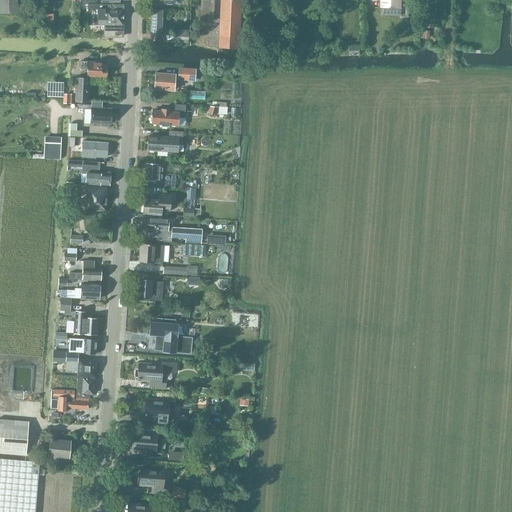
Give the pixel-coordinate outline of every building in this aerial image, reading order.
[(0,0),(1,13),(17,12),(16,0),(0,0)] [(201,0),(199,38),(209,38),(208,45),(208,46),(215,47),(238,48),(240,0),(221,0),(221,10),(220,19),(217,19),(214,18),(214,0),(201,0)] [(381,0),(381,8),(402,8),(401,0),(381,0)] [(123,25),(123,4),(88,4),(88,25),(103,25),(103,36),(122,37),(122,25),(123,25)] [(152,9),(151,35),(162,35),(165,35),(165,23),(162,23),(163,10),(152,9)] [(424,48),(427,29),(420,28),(418,47),(424,48)] [(174,41),(189,42),(189,31),(175,30),(174,41)] [(77,77),(76,102),(88,102),(88,85),(92,85),(92,76),(95,76),(96,78),(103,78),(104,77),(106,77),(106,75),(108,74),(108,71),(107,69),(107,64),(102,63),(102,62),(87,61),(81,61),(80,68),(87,68),(87,77),(77,77)] [(175,74),(175,73),(156,72),(155,88),(174,90),(175,79),(195,80),(196,69),(179,68),(179,74),(175,74)] [(91,108),(91,123),(111,124),(111,109),(102,108),(102,101),(91,101),(91,108)] [(151,118),(151,120),(152,121),(152,123),(161,124),(162,126),(168,126),(169,125),(170,125),(170,124),(178,125),(178,117),(185,118),(186,105),(174,104),(174,110),(162,109),(162,111),(153,110),(153,117),(151,118)] [(68,122),(68,136),(81,136),(82,129),(76,129),(76,122),(68,122)] [(148,135),(147,150),(177,152),(178,143),(182,143),(183,132),(169,131),(169,137),(148,135)] [(82,146),(82,151),(82,156),(96,157),(96,156),(107,157),(107,150),(109,151),(109,150),(110,146),(109,145),(108,145),(108,143),(83,141),(82,146)] [(42,159),(54,159),(54,151),(42,150),(42,159)] [(83,161),(81,174),(86,174),(85,183),(109,185),(110,172),(99,171),(99,162),(83,161)] [(146,179),(163,180),(163,187),(175,188),(175,181),(169,181),(169,174),(161,173),(162,165),(147,163),(146,179)] [(73,201),(80,201),(82,185),(74,184),(73,201)] [(107,194),(107,187),(83,185),(81,209),(107,211),(108,194),(107,194)] [(143,213),(162,215),(162,211),(170,211),(171,195),(159,194),(158,199),(144,198),(143,213)] [(194,217),(194,208),(187,207),(183,207),(182,216),(194,217)] [(167,218),(167,217),(152,216),(152,218),(143,217),(142,228),(168,230),(169,219),(167,218)] [(172,227),(172,237),(186,238),(186,243),(201,244),(202,232),(192,232),(192,229),(172,227)] [(182,255),(206,257),(206,245),(183,243),(182,255)] [(141,244),(139,262),(140,262),(140,260),(163,261),(163,256),(168,256),(169,246),(141,244)] [(94,269),(94,261),(83,260),(82,273),(69,272),(69,279),(100,280),(101,269),(94,269)] [(163,273),(187,275),(187,268),(164,266),(163,273)] [(187,268),(187,275),(197,275),(197,267),(187,266),(187,268)] [(140,280),(139,295),(149,296),(149,300),(161,301),(163,282),(140,280)] [(68,291),(68,297),(99,299),(100,285),(84,284),(84,289),(77,289),(77,291),(68,291)] [(60,298),(59,310),(70,311),(71,298),(60,298)] [(98,318),(86,318),(87,312),(78,312),(76,333),(97,334),(98,318)] [(151,322),(150,334),(156,335),(155,335),(157,335),(157,339),(154,339),(154,340),(155,340),(155,344),(156,344),(156,349),(154,348),(154,350),(163,351),(191,354),(193,337),(177,336),(178,324),(175,324),(176,319),(155,318),(155,322),(151,322)] [(69,338),(68,352),(78,353),(96,354),(97,340),(69,338)] [(197,349),(197,358),(209,358),(209,350),(197,349)] [(66,362),(65,370),(71,371),(78,371),(77,375),(94,376),(94,372),(95,360),(78,359),(78,353),(68,352),(66,352),(66,362)] [(138,362),(138,368),(136,368),(134,370),(134,375),(135,376),(137,376),(137,378),(149,379),(149,386),(164,388),(165,380),(160,380),(161,370),(166,371),(167,372),(173,372),(174,371),(175,362),(162,361),(162,364),(138,362)] [(76,394),(76,397),(88,398),(89,398),(89,394),(93,395),(94,378),(77,376),(76,394)] [(54,389),(53,396),(59,397),(58,410),(67,411),(67,410),(74,412),(75,408),(88,409),(88,399),(74,398),(74,390),(54,389)] [(143,407),(142,412),(143,413),(145,413),(145,415),(158,416),(158,423),(173,424),(175,401),(146,398),(145,406),(144,406),(143,407)] [(0,511),(35,511),(40,462),(0,458),(0,452),(26,455),(29,422),(0,419),(0,511)] [(242,421),(241,430),(250,431),(251,421),(242,421)] [(133,449),(145,450),(145,457),(162,459),(162,451),(157,450),(158,435),(135,433),(133,449)] [(48,457),(61,458),(61,457),(69,457),(70,441),(50,439),(48,457)] [(169,451),(168,460),(183,461),(184,452),(169,451)] [(153,486),(152,493),(169,494),(169,486),(165,486),(166,471),(143,470),(142,486),(153,486)] [(238,470),(234,472),(234,477),(238,479),(242,477),(242,472),(238,470)]
